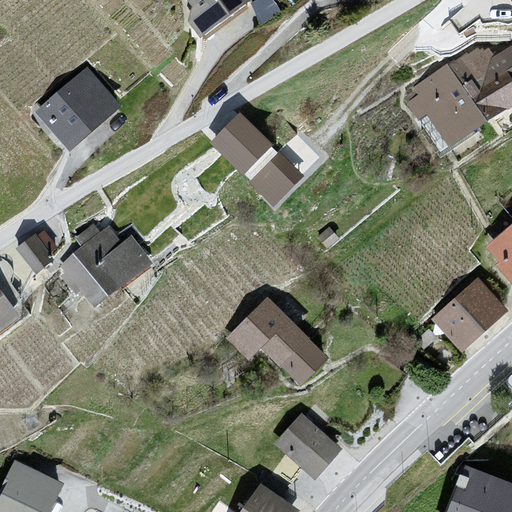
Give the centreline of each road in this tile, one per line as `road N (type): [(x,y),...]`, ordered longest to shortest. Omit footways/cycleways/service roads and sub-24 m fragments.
road 1 (residential): [(0,239),(411,0)]
road 2 (tertiary): [(334,511),(511,341)]
